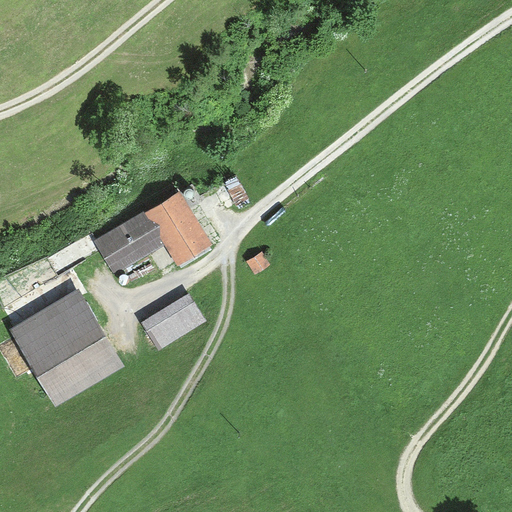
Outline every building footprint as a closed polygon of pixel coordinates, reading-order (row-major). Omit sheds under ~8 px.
[(237,175),(224,182),(239,209),(252,202),(237,175)] [(179,196),(96,243),(116,277),(169,247),(180,267),(210,251),(179,196)] [(262,254),(244,265),(252,279),(271,267),(262,254)] [(217,282),(143,324),(160,355),(211,327),(200,308),(225,295),(217,282)] [(58,300),(6,328),(56,406),(124,368),(78,289),(58,300)]
